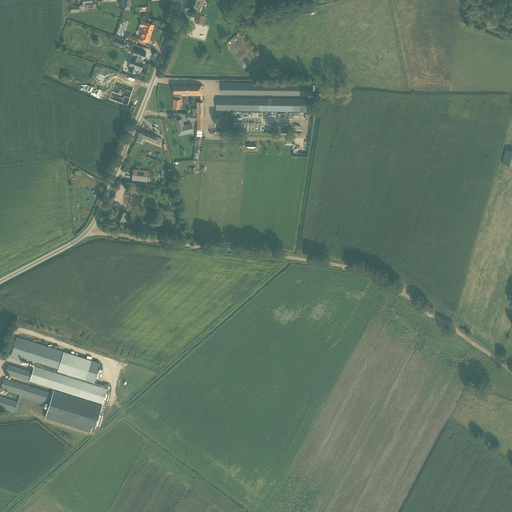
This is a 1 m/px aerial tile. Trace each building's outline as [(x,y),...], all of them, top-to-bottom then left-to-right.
[(87,5),(87,9),(95,8),(94,0),(82,0),(83,5),(87,5)] [(191,0),(188,7),(193,9),(199,12),(201,7),(204,0),(205,0),(204,0),(191,0)] [(147,14),(147,5),(136,4),(136,11),(142,11),(142,14),(147,14)] [(158,11),(162,12),(163,6),(154,4),(152,12),(158,13),(158,11)] [(196,24),(204,26),(206,16),(199,14),(196,24)] [(139,39),(148,42),(154,25),(142,21),(140,26),(143,27),(139,39)] [(140,71),(142,66),(140,65),(142,59),(143,59),(145,53),(144,52),(139,50),(136,56),(135,55),(133,60),(131,59),(129,65),(131,66),(129,71),(135,73),(136,70),(140,71)] [(222,83),(222,94),(312,96),(312,84),(222,83)] [(120,88),(118,95),(121,96),(118,102),(118,103),(127,106),(130,98),(134,87),(125,84),(125,85),(123,89),(120,88)] [(180,94),(180,96),(203,96),(203,86),(178,86),(173,86),(173,94),(178,94),(180,94)] [(216,110),(310,111),(311,98),(216,98),(216,110)] [(197,116),(197,129),(202,129),(202,118),(203,118),(203,103),(197,103),(197,109),(193,109),(193,115),(193,116),(196,116),(197,116)] [(175,121),(178,136),(183,135),(193,133),(191,124),(183,126),(182,120),(175,121)] [(138,136),(136,141),(142,144),(145,139),(159,145),(162,139),(140,130),(137,136),(138,136)] [(511,151),(505,150),(502,163),(511,166),(511,151)] [(133,170),(132,180),(147,181),(152,182),(153,177),(148,177),(148,172),(133,170)] [(127,196),(122,208),(130,212),(133,205),(134,203),(133,203),(135,199),(127,196)] [(116,218),(123,221),(124,218),(129,220),(131,215),(124,213),(119,211),(116,218)] [(100,364),(17,338),(10,357),(35,365),(29,382),(54,389),(45,418),(90,432),(92,427),(95,428),(96,424),(99,425),(102,415),(99,414),(104,399),(107,400),(109,394),(106,394),(108,387),(108,385),(104,384),(104,386),(94,383),(96,376),(100,377),(101,373),(97,372),(100,364)] [(5,374),(28,381),(31,373),(8,365),(5,374)] [(0,389),(48,404),(52,393),(4,378),(0,389)] [(0,407),(14,412),(18,402),(0,396),(0,407)]
